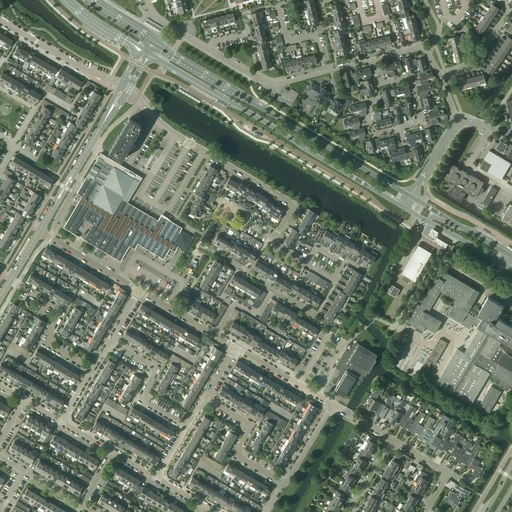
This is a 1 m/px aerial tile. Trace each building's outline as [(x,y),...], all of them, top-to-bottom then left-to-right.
[(330,5),(332,11),(340,9),(339,3),(330,5)] [(398,5),(399,11),(408,9),(406,3),(398,5)] [(489,8),(496,13),(499,9),(492,4),(489,8)] [(177,7),(179,14),(187,11),(185,5),(177,7)] [(305,7),(307,13),(315,11),(314,5),(305,7)] [(487,13),(493,17),(496,13),(489,8),(487,13)] [(332,11),(334,18),(342,15),(340,9),(332,11)] [(398,18),(405,17),(405,16),(409,15),(411,15),(410,11),(409,11),(409,9),(408,9),(399,11),(397,12),(398,18)] [(250,14),(252,20),(260,18),(259,11),(250,14)] [(307,13),(308,19),(317,17),(315,11),(307,13)] [(226,14),(228,23),(235,21),(232,13),(226,14)] [(484,17),(491,21),(493,17),(487,13),(484,17)] [(220,16),(222,24),(228,23),(226,14),(220,16)] [(405,16),(405,17),(406,23),(415,20),(415,21),(416,20),(415,18),(414,18),(413,14),(411,15),(409,15),(405,16)] [(334,18),(335,24),(344,22),(342,15),(334,18)] [(214,17),(216,26),(222,24),(220,16),(214,17)] [(208,19),(210,27),(216,26),(214,17),(208,19)] [(308,19),(311,28),(316,26),(315,24),(318,23),(317,17),(308,19)] [(481,21),(488,25),(491,21),(484,17),(481,21)] [(252,20),(253,26),(262,24),(260,18),(252,20)] [(202,21),(204,29),(210,27),(208,19),(202,21)] [(406,23),(408,29),(416,27),(415,21),(415,20),(406,23)] [(478,25),(485,30),(488,25),(481,21),(478,25)] [(335,24),(337,30),(341,29),(345,28),(344,22),(335,24)] [(253,26),(255,32),(263,30),(262,24),(253,26)] [(475,29),(482,34),(485,30),(478,25),(475,29)] [(408,29),(409,35),(419,32),(418,30),(417,30),(416,27),(408,29)] [(333,31),(334,37),(343,35),(341,29),(337,30),(333,31)] [(255,32),(257,38),(265,36),(263,30),(255,32)] [(407,35),(408,42),(419,39),(418,35),(419,35),(419,32),(409,35),(407,35)] [(334,37),(336,43),(344,41),(343,35),(334,37)] [(257,38),(258,44),(265,43),(267,42),(265,36),(257,38)] [(389,36),(383,37),(385,46),(391,44),(389,36)] [(383,37),(376,39),(379,47),(385,46),(383,37)] [(3,45),(8,48),(13,41),(7,38),(3,45)] [(376,39),(370,40),(373,49),(379,47),(376,39)] [(364,42),(366,50),(367,51),(369,51),(369,50),(373,49),(370,40),(364,42)] [(336,43),(337,49),(346,47),(344,41),(336,43)] [(502,45),(509,49),(511,45),(505,41),(502,45)] [(258,51),(266,49),(268,48),(267,42),(265,43),(258,44),(256,45),(258,51)] [(358,44),(360,52),(366,50),(364,42),(358,44)] [(499,49),(506,54),(509,49),(502,45),(499,49)] [(13,54),(19,57),(23,49),(18,46),(13,54)] [(337,49),(339,55),(347,53),(346,47),(337,49)] [(19,57),(25,60),(29,53),(23,49),(19,57)] [(258,51),(259,57),(268,55),(266,49),(258,51)] [(497,53),(503,58),(506,54),(499,49),(497,53)] [(25,60),(30,63),(34,56),(29,53),(25,60)] [(494,57),(501,62),(503,58),(497,53),(494,57)] [(259,57),(261,63),(269,61),(268,55),(259,57)] [(308,56),(310,65),(316,63),(314,55),(308,56)] [(30,63),(36,67),(40,59),(34,56),(30,63)] [(302,58),(304,66),(310,65),(308,56),(302,58)] [(414,71),(413,67),(411,60),(410,57),(402,59),(402,60),(399,61),(400,67),(404,66),(404,65),(406,64),(408,73),(414,71)] [(491,61),(498,66),(501,62),(494,57),(491,61)] [(296,60),(298,68),(304,66),(302,58),(296,60)] [(418,75),(420,75),(419,75),(424,73),(423,71),(425,70),(426,70),(423,58),(415,60),(415,59),(411,60),(413,67),(419,65),(420,71),(417,72),(418,75)] [(36,67),(41,70),(45,62),(40,59),(36,67)] [(283,60),(285,71),(292,70),(289,61),(289,59),(283,60)] [(289,61),(292,70),(298,68),(296,60),(289,61)] [(261,63),(262,69),(271,67),(269,61),(261,63)] [(400,67),(399,61),(384,65),(387,73),(388,73),(389,78),(395,76),(394,71),(392,71),(392,69),(400,67)] [(488,65),(495,70),(498,66),(491,61),(488,65)] [(41,70),(47,73),(51,66),(45,62),(41,70)] [(485,70),(492,74),(495,70),(488,65),(485,70)] [(54,79),(56,76),(59,72),(56,70),(57,69),(51,66),(47,73),(52,76),(52,78),(54,79)] [(365,81),(371,79),(370,76),(371,76),(369,67),(355,71),(355,72),(356,77),(357,79),(358,78),(358,76),(365,75),(365,77),(364,77),(365,81)] [(56,76),(61,80),(66,72),(60,69),(59,72),(56,76)] [(356,77),(355,72),(352,73),(351,70),(341,73),(345,87),(347,87),(348,91),(351,90),(351,92),(354,91),(353,85),(351,86),(348,77),(352,76),(353,80),(357,79),(356,77)] [(61,80),(67,83),(71,76),(66,72),(61,80)] [(422,83),(423,86),(428,85),(427,79),(433,77),(431,72),(426,73),(424,73),(419,75),(420,75),(422,83)] [(3,83),(9,86),(13,79),(8,76),(3,83)] [(67,83),(73,86),(77,79),(71,76),(67,83)] [(9,86),(14,90),(19,82),(13,79),(9,86)] [(73,86),(78,90),(83,82),(77,79),(73,86)] [(366,94),(366,96),(374,94),(371,79),(365,81),(367,89),(365,90),(364,89),(359,90),(361,96),(366,94)] [(81,91),(84,93),(90,82),(88,81),(81,91)] [(14,90),(20,93),(24,85),(19,82),(14,90)] [(316,101),(322,104),(329,92),(322,88),(322,89),(312,83),(307,91),(315,96),(314,97),(318,99),(316,101)] [(424,95),(424,98),(428,97),(430,97),(429,94),(426,95),(425,92),(434,89),(433,84),(428,85),(423,86),(418,87),(420,96),(424,95)] [(20,93),(25,96),(30,89),(24,85),(20,93)] [(405,99),(409,98),(408,94),(410,94),(408,86),(393,89),(395,95),(403,93),(405,99)] [(90,97),(97,101),(101,95),(98,94),(100,91),(95,88),(93,91),(90,97)] [(25,96),(31,99),(35,92),(30,89),(25,96)] [(391,96),(395,95),(393,89),(390,90),(389,89),(381,91),(385,105),(391,104),(388,95),(391,95),(391,96)] [(277,99),(290,107),(297,96),(293,94),(293,93),(292,93),(289,91),(288,93),(286,91),(281,92),(281,94),(280,96),(279,95),(277,99)] [(31,99),(37,103),(41,95),(35,92),(31,99)] [(329,108),(336,112),(339,107),(342,109),(344,105),(348,100),(348,99),(341,96),(338,101),(335,99),(329,108)] [(87,102),(94,107),(97,101),(90,97),(87,102)] [(431,109),(432,112),(438,111),(437,105),(433,106),(432,102),(430,103),(428,97),(424,98),(423,99),(426,110),(431,109)] [(399,108),(401,114),(404,113),(405,114),(413,112),(409,98),(405,99),(403,99),(406,108),(403,108),(403,107),(399,108)] [(84,108),(91,112),(94,107),(87,102),(84,108)] [(359,112),(360,116),(366,115),(365,111),(366,111),(364,103),(350,106),(351,112),(360,110),(361,112),(359,112)] [(44,106),(41,112),(48,117),(52,111),(51,111),(48,109),(46,108),(44,106)] [(80,113),(88,118),(91,112),(84,108),(80,113)] [(390,118),(391,122),(394,121),(395,124),(403,122),(401,114),(399,108),(394,109),(396,118),(393,119),(392,116),(389,117),(389,118),(390,118)] [(431,121),(432,124),(438,123),(437,119),(436,120),(435,118),(444,115),(442,109),(438,111),(432,112),(428,113),(430,121),(431,121)] [(375,119),(377,128),(391,124),(391,122),(390,118),(389,118),(381,120),(380,115),(381,114),(380,111),(374,113),(375,116),(377,115),(378,118),(375,119)] [(41,112),(38,118),(45,122),(48,117),(41,112)] [(77,119),(84,123),(88,118),(80,113),(77,119)] [(353,127),(353,130),(359,129),(358,125),(360,125),(358,117),(352,118),(349,119),(349,116),(347,116),(347,119),(343,120),(345,126),(353,124),(354,126),(353,127)] [(38,118),(34,123),(42,128),(45,122),(38,118)] [(108,153),(121,161),(141,126),(128,118),(108,153)] [(78,127),(81,129),(84,123),(77,119),(74,124),(78,127)] [(67,128),(75,132),(78,127),(74,124),(70,122),(67,128)] [(34,123),(31,129),(39,133),(42,128),(34,123)] [(64,133),(71,138),(75,132),(67,128),(64,133)] [(358,138),(359,143),(363,142),(362,140),(365,140),(364,136),(365,136),(363,128),(359,129),(353,130),(349,131),(350,137),(359,135),(359,137),(358,138)] [(424,131),(420,132),(422,138),(425,137),(425,136),(427,135),(429,141),(435,139),(432,128),(423,130),(424,131)] [(31,129),(28,134),(35,139),(39,133),(31,129)] [(409,144),(410,147),(416,146),(415,142),(414,142),(413,140),(422,138),(420,132),(406,136),(408,144),(409,144)] [(61,139),(68,143),(71,138),(64,133),(61,139)] [(24,140),(32,144),(34,141),(36,142),(37,140),(35,139),(28,134),(24,140)] [(378,141),(379,141),(378,138),(366,141),(369,153),(375,152),(375,150),(375,149),(376,148),(376,147),(380,146),(378,141)] [(389,151),(395,150),(394,146),(395,146),(393,138),(379,141),(378,141),(380,146),(381,150),(388,148),(389,151)] [(57,144),(65,149),(68,143),(61,139),(57,144)] [(482,164),(480,168),(486,171),(486,172),(487,172),(501,180),(502,178),(503,176),(509,165),(511,166),(511,145),(509,143),(508,145),(500,140),(498,143),(494,141),(483,160),(482,160),(482,161),(481,163),(482,164)] [(54,150),(62,154),(65,149),(57,144),(54,150)] [(399,161),(410,158),(408,152),(405,153),(403,147),(395,150),(389,151),(390,157),(399,155),(399,157),(398,157),(399,161)] [(415,155),(416,161),(422,160),(419,148),(411,150),(411,151),(408,152),(410,158),(413,157),(413,156),(415,155)] [(51,155),(58,160),(62,154),(54,150),(51,155)] [(81,196),(82,196),(80,199),(79,201),(67,222),(66,222),(63,228),(79,237),(74,234),(77,228),(83,218),(93,224),(84,240),(98,248),(94,253),(96,254),(102,257),(105,252),(120,261),(130,246),(135,249),(138,244),(143,247),(151,251),(158,256),(164,259),(170,248),(173,250),(175,251),(178,247),(178,246),(181,248),(180,248),(181,248),(186,251),(194,238),(181,230),(182,228),(177,225),(172,222),(166,218),(161,215),(159,218),(158,220),(157,220),(142,211),(132,205),(127,202),(142,177),(100,153),(86,178),(83,183),(81,186),(76,193),(77,193),(79,193),(79,194),(79,195),(81,196)] [(10,164),(16,167),(20,160),(15,156),(10,164)] [(16,167),(21,170),(26,163),(20,160),(16,167)] [(21,170),(27,174),(31,166),(26,163),(21,170)] [(206,171),(214,175),(217,170),(210,165),(206,171)] [(448,192),(461,200),(462,200),(461,200),(465,193),(461,191),(462,189),(475,197),(478,192),(480,194),(484,189),(483,188),(483,189),(481,188),(484,183),(471,175),(469,175),(467,174),(466,172),(454,165),(452,166),(450,169),(450,171),(449,173),(447,174),(445,178),(445,180),(449,182),(451,181),(453,182),(454,184),(457,187),(456,188),(452,186),(449,192),(448,192)] [(27,174),(32,177),(37,169),(31,166),(27,174)] [(32,177),(38,180),(42,173),(37,169),(32,177)] [(203,176),(211,181),(214,175),(206,171),(203,176)] [(38,180),(43,183),(48,176),(42,173),(38,180)] [(4,182),(11,186),(15,181),(7,176),(4,182)] [(43,183),(49,187),(54,179),(48,176),(43,183)] [(200,182),(208,186),(211,181),(203,176),(200,182)] [(224,186),(230,189),(234,182),(229,178),(224,186)] [(1,187),(8,192),(11,186),(4,182),(1,187)] [(197,187),(205,191),(208,186),(200,182),(197,187)] [(235,193),(237,191),(236,191),(240,185),(234,182),(230,189),(235,193)] [(237,191),(242,194),(246,186),(241,183),(240,185),(236,191),(237,191)] [(247,197),(252,189),(246,186),(242,194),(245,195),(243,198),(246,200),(247,197)] [(0,188),(0,194),(5,197),(8,192),(1,187),(0,188)] [(194,192),(198,195),(202,197),(205,191),(197,187),(194,192)] [(483,202),(488,205),(497,190),(491,187),(483,202)] [(247,197),(252,200),(257,192),(252,189),(247,197)] [(30,197),(38,202),(41,196),(34,192),(30,197)] [(252,200),(258,203),(262,195),(257,192),(252,200)] [(195,200),(202,204),(206,199),(202,197),(198,195),(195,200)] [(267,201),(268,199),(262,195),(258,203),(263,206),(267,201)] [(27,203),(35,207),(38,202),(30,197),(27,203)] [(191,205),(199,210),(202,204),(195,200),(191,205)] [(262,208),(267,211),(272,204),(267,201),(263,206),(262,208)] [(24,208),(31,213),(35,207),(27,203),(24,208)] [(269,215),(271,217),(277,207),(272,204),(267,211),(270,213),(269,215)] [(502,219),(511,224),(511,205),(510,204),(502,219)] [(188,213),(197,218),(202,211),(199,210),(191,205),(188,211),(189,211),(188,213)] [(271,217),(278,221),(283,214),(281,213),(283,210),(277,207),(271,217)] [(25,216),(25,217),(28,218),(31,213),(24,208),(21,214),(25,216)] [(309,209),(306,215),(313,219),(317,214),(309,209)] [(14,217),(21,222),(25,217),(25,216),(21,214),(17,212),(14,217)] [(306,215),(303,220),(310,224),(312,221),(314,223),(316,220),(313,219),(306,215)] [(11,223),(18,227),(21,222),(14,217),(11,223)] [(303,220),(299,225),(307,230),(310,224),(303,220)] [(7,229),(15,233),(18,227),(11,223),(7,229)] [(299,225),(296,230),(296,231),(300,233),(302,234),(304,235),(307,230),(299,225)] [(292,228),(289,234),(297,238),(298,235),(301,237),(302,234),(300,233),(296,231),(296,230),(292,228)] [(448,244),(436,236),(437,234),(439,232),(432,228),(428,234),(434,238),(433,241),(445,249),(448,244)] [(4,234),(12,238),(15,233),(7,229),(4,234)] [(327,241),(331,233),(326,230),(322,237),(320,236),(317,240),(319,242),(318,243),(321,245),(322,243),(324,245),(327,241)] [(337,237),(331,233),(327,241),(324,245),(324,246),(326,248),(329,243),(332,244),(337,237)] [(1,240),(8,244),(12,238),(4,234),(1,240)] [(286,239),(294,243),(296,245),(299,240),(297,238),(289,234),(286,239)] [(213,243),(218,246),(223,238),(217,235),(213,243)] [(339,245),(343,238),(338,235),(337,237),(332,244),(329,249),(331,251),(336,244),(339,245)] [(218,246),(224,249),(228,241),(223,238),(218,246)] [(344,249),(349,241),(343,238),(339,245),(334,253),(337,254),(341,247),(344,249)] [(283,244),(290,249),(294,243),(286,239),(283,244)] [(0,240),(0,246),(5,250),(8,244),(1,240),(0,240)] [(229,252),(230,250),(233,244),(228,241),(224,249),(229,252)] [(349,252),(354,244),(349,241),(344,249),(340,256),(342,257),(344,255),(347,256),(349,252)] [(230,250),(235,253),(240,246),(235,242),(233,244),(230,250)] [(235,253),(241,256),(247,246),(241,243),(240,246),(235,253)] [(355,255),(359,247),(354,244),(349,252),(347,256),(346,257),(349,258),(352,253),(355,255)] [(402,273),(415,281),(432,253),(418,245),(402,273)] [(241,256),(246,260),(251,252),(248,250),(249,248),(247,246),(241,256)] [(360,258),(365,250),(359,247),(355,255),(351,260),(354,262),(357,256),(360,258)] [(47,258),(51,251),(46,248),(42,255),(47,258)] [(362,260),(365,261),(370,254),(365,250),(360,258),(357,263),(359,265),(362,260)] [(51,251),(47,258),(52,261),(57,254),(58,253),(54,251),(53,252),(51,251)] [(246,260),(252,263),(256,255),(251,252),(246,260)] [(62,257),(57,254),(52,261),(58,264),(62,257)] [(362,266),(365,268),(368,263),(371,265),(375,257),(370,254),(365,261),(362,266)] [(63,267),(67,260),(62,257),(58,264),(63,267)] [(62,269),(67,272),(72,263),(67,260),(63,267),(62,269)] [(215,260),(212,265),(220,270),(223,264),(215,260)] [(252,268),(257,272),(262,264),(256,261),(252,268)] [(67,272),(72,275),(78,266),(72,263),(67,272)] [(257,272),(263,275),(267,267),(262,264),(257,272)] [(209,271),(217,275),(219,276),(222,271),(220,270),(212,265),(209,271)] [(77,278),(78,276),(83,269),(78,266),(72,275),(77,278)] [(351,276),(359,280),(362,275),(347,266),(346,269),(353,273),(351,276)] [(263,275),(268,278),(272,270),(267,267),(263,275)] [(78,276),(84,279),(88,272),(83,269),(78,276)] [(268,278),(273,281),(277,275),(277,276),(278,274),(272,270),(268,278)] [(206,276),(213,280),(217,275),(209,271),(206,276)] [(348,281),(356,286),(359,280),(351,276),(344,271),(342,274),(350,278),(348,281)] [(84,279),(89,282),(93,275),(88,272),(84,279)] [(437,384),(472,404),(490,373),(502,380),(500,384),(509,389),(511,386),(511,384),(511,357),(507,354),(499,346),(502,341),(511,346),(511,326),(499,318),(495,324),(493,323),(494,321),(495,321),(504,306),(488,297),(480,310),(474,307),(473,309),(471,308),(480,292),(446,272),(442,279),(439,278),(438,280),(436,279),(420,306),(418,304),(407,323),(423,332),(426,327),(435,332),(442,322),(428,313),(441,291),(456,300),(453,306),(451,305),(445,314),(466,326),(468,322),(477,327),(477,326),(479,327),(464,353),(457,349),(437,384)] [(30,282),(32,283),(36,277),(31,274),(26,282),(29,283),(30,282)] [(229,282),(235,285),(239,277),(234,274),(229,282)] [(272,283),(277,286),(282,279),(283,277),(278,274),(277,276),(277,275),(273,281),(272,283)] [(89,282),(94,286),(98,278),(93,275),(89,282)] [(203,281),(210,286),(213,280),(206,276),(203,281)] [(32,283),(37,286),(41,280),(36,277),(32,283)] [(235,285),(240,288),(245,280),(239,277),(235,285)] [(345,286),(352,291),(356,286),(348,281),(341,277),(339,279),(346,284),(345,286)] [(94,286),(99,289),(104,281),(98,278),(94,286)] [(277,286),(283,290),(287,282),(282,279),(277,286)] [(37,286),(43,290),(46,283),(41,280),(37,286)] [(240,288),(246,291),(250,284),(245,280),(240,288)] [(99,289),(105,292),(109,285),(104,281),(99,289)] [(199,287),(207,291),(210,286),(203,281),(199,287)] [(288,293),(289,291),(293,285),(287,282),(283,290),(288,293)] [(347,295),(349,296),(352,291),(345,286),(338,282),(336,285),(343,289),(342,292),(347,295)] [(43,290),(48,293),(52,286),(46,283),(43,290)] [(289,291),(295,294),(299,286),(294,283),(293,285),(289,291)] [(246,291),(251,294),(255,287),(250,284),(246,291)] [(388,292),(396,297),(400,290),(392,285),(388,292)] [(48,293),(53,296),(57,289),(52,286),(48,293)] [(295,294),(300,297),(304,289),(299,286),(295,294)] [(120,291),(117,296),(123,300),(126,295),(124,293),(125,291),(119,287),(117,290),(120,291)] [(251,294),(256,298),(258,295),(259,293),(261,290),(255,287),(251,294)] [(336,296),(346,301),(349,296),(347,295),(342,292),(334,287),(333,290),(338,293),(336,296)] [(53,296),(58,299),(62,292),(57,289),(53,296)] [(300,297),(305,300),(310,293),(304,289),(300,297)] [(311,303),(315,296),(317,293),(311,290),(310,293),(305,300),(311,303)] [(58,299),(63,302),(67,296),(62,292),(58,299)] [(333,301),(341,306),(342,307),(346,301),(336,296),(331,293),(330,295),(335,298),(333,301)] [(63,302),(69,305),(72,299),(67,296),(63,302)] [(117,296),(114,302),(120,305),(123,300),(117,296)] [(311,303),(316,307),(321,299),(315,296),(311,303)] [(184,306),(189,309),(194,301),(189,298),(184,306)] [(330,307),(338,311),(341,306),(333,301),(328,298),(327,301),(332,304),(330,306),(330,307)] [(189,309),(195,312),(199,305),(194,301),(189,309)] [(114,302),(111,307),(117,311),(120,305),(114,302)] [(277,313),(282,305),(276,302),(275,304),(273,307),(272,309),(277,313)] [(13,303),(10,309),(17,312),(20,307),(13,303)] [(327,312),(335,316),(338,311),(330,307),(330,306),(325,303),(323,306),(329,309),(327,312)] [(138,311),(143,314),(147,307),(142,304),(138,311)] [(195,312),(200,315),(205,308),(199,305),(195,312)] [(282,316),(287,308),(282,305),(277,313),(280,314),(279,317),(281,318),(282,316)] [(105,311),(107,312),(115,316),(118,311),(117,311),(111,307),(109,306),(108,309),(107,309),(106,309),(105,311)] [(75,307),(72,312),(79,317),(83,311),(75,307)] [(143,314),(148,317),(152,310),(147,307),(143,314)] [(200,315),(205,319),(210,311),(205,308),(200,315)] [(288,319),(292,311),(287,308),(282,316),(288,319)] [(10,309),(7,314),(13,318),(17,312),(10,309)] [(323,320),(332,326),(333,323),(331,322),(335,316),(327,312),(322,309),(320,311),(325,314),(324,317),(324,318),(323,320)] [(148,317),(153,321),(157,313),(152,310),(148,317)] [(212,319),(214,317),(215,314),(210,311),(205,319),(211,322),(212,319)] [(296,316),(297,316),(298,314),(292,311),(288,319),(293,322),(296,316)] [(72,312),(69,318),(76,322),(79,317),(72,312)] [(104,317),(111,321),(112,322),(115,316),(107,312),(104,317)] [(153,321),(158,324),(163,316),(157,313),(153,321)] [(7,314),(4,319),(10,323),(11,322),(13,324),(16,319),(13,318),(7,314)] [(158,324),(164,327),(168,320),(163,316),(158,324)] [(302,319),(297,316),(296,316),(293,322),(292,324),(297,327),(302,319)] [(101,322),(108,326),(111,321),(104,317),(101,322)] [(38,318),(35,323),(42,328),(46,322),(38,318)] [(69,318),(66,323),(73,327),(76,322),(69,318)] [(4,319),(1,324),(7,328),(10,323),(4,319)] [(303,330),(307,323),(302,319),(297,327),(303,330)] [(164,327),(169,330),(173,323),(168,320),(164,327)] [(98,328),(105,331),(108,326),(101,322),(98,328)] [(228,329),(234,333),(238,325),(233,322),(231,325),(230,327),(228,329)] [(35,323),(32,329),(39,333),(42,328),(35,323)] [(66,323),(63,328),(70,332),(73,327),(66,323)] [(169,330),(174,333),(178,326),(173,323),(169,330)] [(307,336),(308,333),(312,326),(307,323),(303,330),(306,332),(304,334),(307,336)] [(234,333),(239,336),(244,328),(238,325),(234,333)] [(174,333),(179,336),(184,329),(178,326),(174,333)] [(308,333),(313,337),(318,329),(312,326),(308,333)] [(60,333),(67,338),(69,335),(71,336),(72,333),(70,332),(63,328),(60,333)] [(95,333),(102,337),(105,331),(98,328),(95,333)] [(239,336),(245,339),(249,331),(244,328),(239,336)] [(32,329),(29,334),(36,338),(39,333),(32,329)] [(179,336),(184,339),(189,332),(184,329),(179,336)] [(128,340),(132,334),(132,332),(130,331),(129,332),(126,330),(122,337),(128,340)] [(245,339),(250,342),(254,334),(249,331),(245,339)] [(184,339),(190,342),(194,335),(189,332),(184,339)] [(92,338),(98,342),(102,337),(95,333),(92,338)] [(29,334),(26,339),(33,343),(36,338),(29,334)] [(128,340),(133,343),(137,337),(132,334),(128,340)] [(250,342),(255,345),(259,340),(260,338),(254,334),(250,342)] [(190,342),(195,345),(199,338),(194,335),(190,342)] [(133,343),(138,346),(142,340),(137,337),(133,343)] [(429,358),(436,362),(449,342),(441,337),(429,358)] [(89,343),(95,347),(98,342),(92,338),(89,343)] [(195,345),(200,348),(204,341),(199,338),(195,345)] [(254,347),(260,351),(264,343),(261,341),(263,339),(260,338),(259,340),(255,345),(254,347)] [(23,344),(29,348),(30,349),(33,343),(26,339),(23,344)] [(138,346),(143,349),(147,343),(142,340),(138,346)] [(340,379),(333,392),(344,398),(356,377),(360,379),(363,374),(364,375),(366,371),(368,372),(375,359),(374,358),(376,354),(356,343),(358,340),(357,340),(355,344),(354,343),(351,348),(350,347),(347,351),(346,351),(336,368),(336,369),(337,367),(340,369),(336,377),(340,379)] [(86,349),(92,352),(95,347),(89,343),(86,349)] [(143,349),(149,352),(152,346),(147,343),(143,349)] [(260,351),(265,354),(269,346),(264,343),(260,351)] [(149,352),(154,355),(158,349),(152,346),(149,352)] [(265,354),(270,357),(275,349),(269,346),(265,354)] [(212,353),(219,357),(222,351),(214,347),(211,352),(212,353)] [(154,355),(159,358),(163,352),(158,349),(154,355)] [(276,360),(277,358),(280,352),(275,349),(270,357),(276,360)] [(277,358),(282,361),(287,353),(281,350),(280,352),(277,358)] [(38,360),(42,354),(37,351),(33,357),(38,360)] [(159,358),(164,362),(168,355),(163,352),(159,358)] [(209,358),(216,362),(219,357),(212,353),(209,358)] [(282,361),(287,364),(292,357),(287,353),(282,361)] [(44,363),(47,357),(42,354),(38,360),(44,363)] [(49,366),(53,360),(47,357),(44,363),(49,366)] [(287,364),(293,368),(297,360),(292,357),(287,364)] [(206,363),(212,367),(216,362),(209,358),(206,363)] [(54,369),(58,363),(53,360),(49,366),(48,368),(53,371),(54,369)] [(106,365),(112,369),(115,363),(109,360),(106,365)] [(233,367),(238,371),(243,364),(237,361),(233,367)] [(59,372),(63,366),(58,363),(54,369),(59,372)] [(203,369),(209,372),(212,367),(206,363),(203,369)] [(168,369),(175,373),(177,374),(180,369),(171,364),(168,369)] [(238,371),(244,374),(248,367),(243,364),(238,371)] [(103,370),(109,374),(112,369),(106,365),(103,370)] [(64,376),(68,369),(63,366),(59,372),(64,376)] [(2,374),(7,377),(11,370),(6,367),(2,374)] [(244,374),(249,377),(253,370),(248,367),(244,374)] [(69,380),(70,379),(73,372),(68,369),(64,376),(64,377),(69,380)] [(165,374),(172,378),(175,373),(168,369),(165,374)] [(200,374),(206,378),(209,372),(203,369),(200,374)] [(7,377),(12,380),(17,373),(11,370),(7,377)] [(100,375),(106,379),(109,374),(103,370),(100,375)] [(249,377),(254,380),(258,373),(253,370),(249,377)] [(70,379),(75,382),(79,375),(73,372),(70,379)] [(12,380),(18,383),(22,376),(17,373),(12,380)] [(254,380),(259,383),(263,376),(258,373),(254,380)] [(131,380),(138,384),(141,379),(134,374),(131,380)] [(162,379),(169,384),(172,378),(165,374),(162,379)] [(197,379),(203,383),(206,378),(200,374),(197,379)] [(97,381),(103,384),(106,379),(100,375),(97,381)] [(18,383),(23,386),(27,379),(22,376),(18,383)] [(259,383),(265,386),(269,379),(263,376),(259,383)] [(23,386),(28,390),(32,382),(27,379),(23,386)] [(159,385),(166,389),(169,384),(162,379),(159,385)] [(194,384),(200,388),(203,383),(197,379),(194,384)] [(265,386),(270,389),(274,382),(269,379),(265,386)] [(128,385),(135,389),(138,384),(131,380),(128,385)] [(93,386),(100,390),(103,384),(97,381),(93,386)] [(28,390),(33,393),(37,385),(32,382),(28,390)] [(270,389),(275,392),(279,385),(274,382),(270,389)] [(191,389),(197,393),(200,388),(194,384),(191,389)] [(33,393),(38,396),(43,389),(37,385),(33,393)] [(125,390),(132,394),(135,389),(128,385),(125,390)] [(155,390),(164,395),(168,390),(166,389),(159,385),(155,390)] [(275,392),(280,395),(284,388),(279,385),(275,392)] [(375,413),(379,415),(385,405),(381,403),(376,400),(379,394),(381,395),(384,390),(375,385),(372,390),(374,391),(368,401),(369,402),(366,407),(370,410),(371,408),(376,411),(375,413)] [(90,391),(97,395),(100,390),(93,386),(90,391)] [(218,393),(223,396),(227,390),(222,386),(218,393)] [(491,386),(479,407),(489,413),(501,392),(491,386)] [(280,395),(286,398),(290,392),(284,388),(280,395)] [(38,396),(44,399),(48,392),(43,389),(38,396)] [(188,395),(194,398),(197,393),(191,389),(188,395)] [(122,395),(129,400),(132,394),(125,390),(122,395)] [(223,396),(228,400),(233,393),(227,390),(223,396)] [(87,396),(94,400),(97,395),(90,391),(87,396)] [(286,398),(291,401),(295,395),(296,393),(292,391),(292,393),(290,392),(286,398)] [(44,399),(49,402),(53,395),(48,392),(44,399)] [(228,400),(234,403),(238,396),(233,393),(228,400)] [(291,401),(296,405),(301,397),(297,394),(297,396),(295,395),(291,401)] [(384,416),(389,419),(394,411),(389,408),(393,400),(395,401),(397,397),(392,394),(385,405),(379,415),(383,418),(384,416)] [(49,402),(54,405),(58,398),(53,395),(49,402)] [(118,401),(126,405),(129,400),(122,395),(118,401)] [(185,400),(191,404),(194,398),(188,395),(185,400)] [(84,401),(91,405),(94,400),(87,396),(84,401)] [(234,403),(239,406),(243,399),(238,396),(234,403)] [(54,405),(59,408),(64,401),(58,398),(54,405)] [(239,406),(244,409),(248,402),(243,399),(239,406)] [(394,420),(400,423),(405,415),(399,412),(403,406),(405,407),(407,403),(401,399),(394,411),(389,421),(393,423),(394,420)] [(181,405),(188,409),(191,404),(185,400),(181,405)] [(81,407),(87,410),(91,405),(84,401),(81,407)] [(244,409),(249,412),(253,405),(248,402),(244,409)] [(0,411),(0,413),(5,416),(10,408),(4,404),(0,411)] [(307,409),(314,413),(317,408),(310,404),(307,409)] [(249,412),(254,415),(259,408),(253,405),(249,412)] [(404,426),(409,429),(414,421),(409,417),(412,411),(414,412),(416,409),(411,405),(405,415),(400,423),(399,425),(403,427),(404,426)] [(78,412),(84,416),(87,410),(81,407),(78,412)] [(133,419),(134,417),(138,410),(132,407),(127,416),(133,419)] [(259,408),(254,415),(254,416),(257,418),(258,417),(260,418),(264,411),(259,408)] [(304,414),(311,418),(314,413),(307,409),(304,414)] [(134,417),(139,420),(143,413),(138,410),(134,417)] [(413,431),(419,435),(424,426),(418,423),(422,417),(424,418),(426,414),(420,411),(414,421),(409,429),(408,431),(412,433),(413,431)] [(75,417),(81,421),(84,416),(78,412),(75,417)] [(139,420),(144,423),(148,416),(143,413),(139,420)] [(301,420),(308,424),(311,418),(304,414),(301,420)] [(24,423),(30,427),(35,418),(29,415),(24,423)] [(144,423),(149,426),(153,419),(148,416),(144,423)] [(201,422),(208,425),(211,420),(204,416),(201,422)] [(422,439),(427,442),(432,433),(427,430),(431,423),(433,424),(435,420),(429,416),(424,426),(419,435),(417,438),(421,440),(422,439)] [(30,427),(35,430),(40,422),(35,418),(30,427)] [(155,429),(158,423),(159,421),(156,419),(155,421),(153,419),(149,426),(155,429)] [(92,427),(97,431),(102,423),(96,420),(92,427)] [(263,426),(270,430),(273,424),(266,420),(265,422),(264,421),(262,425),(263,426)] [(298,425),(305,429),(308,424),(301,420),(298,425)] [(35,430),(41,433),(46,425),(40,422),(35,430)] [(103,434),(107,427),(108,424),(106,422),(104,425),(102,423),(97,431),(103,434)] [(198,427),(205,431),(208,425),(201,422),(198,427)] [(431,444),(437,447),(442,439),(436,436),(441,428),(442,429),(445,425),(439,422),(432,433),(427,442),(426,443),(430,446),(431,444)] [(155,429),(160,432),(164,426),(158,423),(155,429)] [(45,438),(48,440),(52,433),(49,432),(51,428),(46,425),(41,433),(46,436),(45,438)] [(295,430),(302,434),(305,429),(298,425),(295,430)] [(108,437),(112,430),(114,427),(111,426),(110,428),(107,427),(103,434),(108,437)] [(160,432),(165,435),(169,429),(164,426),(160,432)] [(260,431),(267,435),(270,430),(263,426),(260,431)] [(195,432),(201,436),(205,431),(198,427),(195,432)] [(226,436),(233,441),(237,435),(234,434),(236,431),(228,427),(227,430),(229,431),(226,436)] [(442,448),(447,451),(452,443),(447,440),(450,434),(452,435),(454,431),(448,428),(442,439),(437,447),(441,450),(442,448)] [(165,435),(170,438),(174,432),(169,429),(165,435)] [(108,437),(113,440),(117,433),(112,430),(108,437)] [(292,435),(299,439),(302,434),(295,430),(292,435)] [(257,436),(264,440),(267,435),(260,431),(257,436)] [(192,437),(198,441),(201,436),(195,432),(192,437)] [(50,443),(55,446),(60,438),(55,434),(54,435),(52,433),(48,440),(50,441),(50,443)] [(113,440),(118,443),(123,436),(117,433),(113,440)] [(451,454),(457,457),(462,449),(461,449),(456,445),(460,439),(461,440),(464,437),(458,433),(452,443),(447,451),(446,453),(450,455),(451,454)] [(289,441),(296,445),(299,439),(292,435),(289,441)] [(118,443),(124,446),(128,439),(123,436),(118,443)] [(223,442),(230,446),(233,441),(226,436),(223,442)] [(254,441),(261,445),(264,440),(257,436),(254,441)] [(189,442),(195,446),(198,441),(192,437),(189,442)] [(55,446),(61,449),(66,441),(60,438),(55,446)] [(124,446),(129,449),(133,442),(128,439),(124,446)] [(366,446),(373,450),(376,444),(368,439),(366,442),(368,443),(366,446)] [(460,461),(465,464),(470,456),(464,453),(468,446),(470,448),(472,444),(466,440),(461,449),(462,449),(457,457),(455,460),(459,463),(460,461)] [(9,450),(14,453),(19,445),(14,441),(9,450)] [(61,449),(66,452),(71,444),(66,441),(61,449)] [(252,451),(259,455),(260,452),(258,450),(261,445),(254,441),(251,447),(253,448),(252,451)] [(286,446),(292,450),(296,445),(289,441),(286,446)] [(129,449),(134,452),(138,445),(133,442),(129,449)] [(186,448),(192,451),(195,446),(189,442),(186,448)] [(220,447),(227,451),(230,446),(223,442),(220,447)] [(66,452),(72,456),(77,447),(71,444),(66,452)] [(472,474),(478,478),(483,469),(478,465),(480,462),(474,458),(479,451),(480,452),(483,448),(477,444),(470,456),(465,464),(464,466),(468,468),(469,467),(475,470),(472,474)] [(14,453),(20,456),(25,448),(19,445),(14,453)] [(134,452),(139,455),(143,448),(138,445),(134,452)] [(283,451),(289,455),(292,450),(286,446),(283,451)] [(359,454),(367,459),(369,456),(373,450),(366,446),(364,450),(362,449),(359,454)] [(72,456),(77,459),(82,450),(77,447),(72,456)] [(217,452),(224,456),(227,451),(220,447),(217,452)] [(20,456),(25,460),(30,451),(25,448),(20,456)] [(139,455),(144,458),(149,451),(143,448),(139,455)] [(183,453),(189,457),(192,451),(186,448),(183,453)] [(77,459),(83,462),(87,454),(82,450),(77,459)] [(31,462),(34,464),(38,457),(35,456),(36,455),(30,451),(25,460),(31,463),(31,462)] [(144,458),(150,461),(154,454),(149,451),(144,458)] [(279,456),(286,460),(289,455),(283,451),(279,456)] [(214,457),(221,462),(224,456),(217,452),(214,457)] [(180,458),(186,462),(189,457),(183,453),(180,458)] [(83,462),(88,465),(93,457),(87,454),(83,462)] [(150,461),(155,465),(159,457),(154,454),(150,461)] [(355,464),(362,468),(366,462),(366,461),(367,459),(359,454),(356,459),(358,460),(355,464)] [(389,466),(399,472),(401,469),(401,468),(405,461),(395,455),(393,460),(389,466)] [(272,463),(279,467),(281,464),(283,466),(286,460),(279,456),(278,458),(276,457),(272,463)] [(34,469),(40,472),(45,464),(39,461),(40,459),(38,457),(34,464),(36,465),(34,469)] [(88,465),(94,468),(98,460),(93,457),(88,465)] [(177,463),(183,467),(186,462),(180,458),(177,463)] [(174,468),(180,472),(183,467),(177,463),(174,468)] [(40,472),(45,476),(50,467),(45,464),(40,472)] [(229,473),(233,467),(228,464),(224,470),(229,473)] [(349,471),(355,475),(357,473),(359,474),(362,468),(355,464),(353,467),(352,466),(349,471)] [(384,475),(393,481),(396,475),(397,475),(399,472),(389,466),(385,472),(385,473),(384,475)] [(45,476),(51,479),(55,470),(50,467),(45,476)] [(235,476),(238,470),(233,467),(229,473),(235,476)] [(113,476),(119,479),(124,471),(118,468),(113,476)] [(170,476),(175,480),(178,476),(180,477),(182,473),(180,472),(174,468),(172,470),(171,470),(169,473),(171,474),(170,476)] [(51,479),(56,482),(61,474),(55,470),(51,479)] [(238,483),(240,479),(244,473),(238,470),(235,476),(233,480),(238,483)] [(119,479),(124,482),(129,474),(124,471),(119,479)] [(345,481),(352,485),(356,479),(353,478),(355,475),(349,471),(346,477),(347,478),(345,481)] [(417,483),(425,487),(427,483),(428,484),(429,482),(429,481),(431,476),(422,471),(419,475),(415,481),(417,483)] [(240,479),(245,482),(249,476),(244,473),(240,479)] [(56,482),(61,485),(66,477),(61,474),(56,482)] [(124,482),(129,486),(134,477),(129,474),(124,482)] [(378,484),(386,489),(388,485),(390,486),(393,481),(384,475),(382,478),(378,484)] [(245,482),(250,485),(254,479),(249,476),(245,482)] [(61,485),(67,488),(72,480),(66,477),(61,485)] [(134,491),(137,492),(140,486),(138,484),(140,481),(134,477),(129,486),(135,489),(134,491)] [(188,484),(193,487),(197,480),(192,477),(188,484)] [(250,485),(255,489),(259,482),(254,479),(250,485)] [(67,488),(72,492),(77,483),(72,480),(67,488)] [(193,487),(198,490),(202,483),(197,480),(193,487)] [(338,489),(345,493),(346,490),(348,491),(352,485),(345,481),(343,485),(341,484),(338,489)] [(255,489),(261,492),(264,485),(259,482),(255,489)] [(72,492),(78,495),(83,487),(77,483),(72,492)] [(198,490),(203,493),(208,486),(202,483),(198,490)] [(410,491),(419,496),(421,494),(425,487),(417,483),(415,487),(413,486),(410,491)] [(446,496),(444,499),(449,502),(448,504),(452,506),(453,505),(455,505),(456,504),(457,505),(461,499),(460,498),(462,496),(464,497),(465,494),(467,491),(468,491),(455,483),(454,483),(455,484),(453,487),(458,490),(460,490),(460,491),(458,495),(450,491),(447,496),(446,496)] [(373,493),(382,499),(385,493),(384,492),(386,489),(378,484),(374,490),(375,491),(373,493)] [(261,492),(266,495),(270,488),(264,485),(261,492)] [(138,495),(144,498),(149,490),(143,487),(140,486),(137,492),(139,494),(138,495)] [(203,493),(209,496),(213,489),(208,486),(203,493)] [(22,497),(28,500),(33,492),(27,488),(22,497)] [(209,496),(214,499),(218,492),(213,489),(209,496)] [(144,498),(150,502),(154,493),(149,490),(144,498)] [(336,497),(334,500),(341,504),(344,498),(342,497),(344,494),(337,490),(334,496),(336,497)] [(407,501),(414,505),(418,499),(419,496),(410,491),(407,496),(409,497),(407,501)] [(28,500),(33,503),(38,495),(33,492),(28,500)] [(214,499),(219,503),(223,495),(218,492),(214,499)] [(150,502),(155,505),(160,496),(154,493),(150,502)] [(367,502),(375,507),(377,503),(379,504),(382,499),(373,493),(371,496),(367,502)] [(97,502),(103,506),(108,497),(102,494),(97,502)] [(33,503),(39,507),(44,498),(38,495),(33,503)] [(219,503),(224,506),(228,499),(223,495),(219,503)] [(155,505),(160,508),(165,500),(160,496),(155,505)] [(103,506),(108,509),(113,500),(108,497),(103,506)] [(39,507),(44,510),(49,501),(44,498),(39,507)] [(224,506),(229,509),(234,502),(228,499),(224,506)] [(235,511),(239,505),(240,503),(235,499),(234,502),(229,509),(235,511)] [(108,509),(113,511),(119,504),(113,500),(108,509)] [(160,508),(166,511),(171,503),(165,500),(160,508)] [(330,503),(327,508),(333,511),(335,509),(337,511),(341,504),(334,500),(332,504),(330,503)] [(44,510),(47,511),(50,511),(55,505),(49,501),(44,510)] [(400,509),(404,511),(410,511),(411,511),(414,505),(407,501),(404,505),(403,504),(400,509)] [(362,511),(363,511),(374,511),(375,511),(373,510),(375,507),(367,502),(364,509),(362,511)] [(166,511),(167,511),(172,511),(176,506),(171,503),(166,511)]
